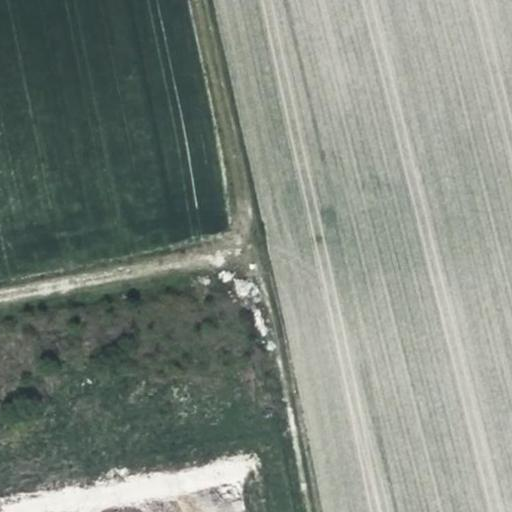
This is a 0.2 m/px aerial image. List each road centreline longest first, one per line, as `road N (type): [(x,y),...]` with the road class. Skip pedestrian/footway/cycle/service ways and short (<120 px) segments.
road 1 (track): [(0,291),(246,246),(302,511)]
road 2 (track): [(246,246),(196,0)]
